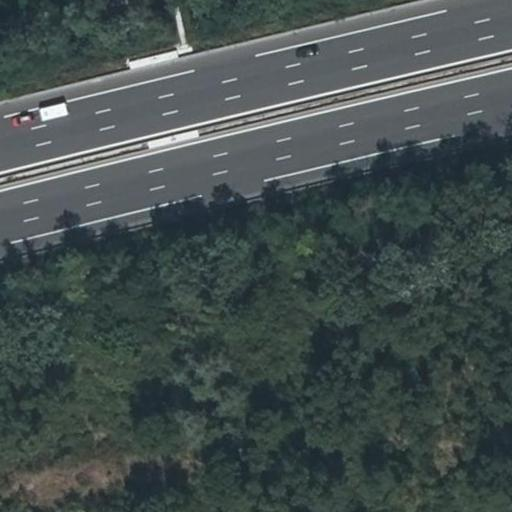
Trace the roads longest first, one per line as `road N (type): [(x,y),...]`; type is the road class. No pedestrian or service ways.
road 1 (motorway): [(0,220),(511,97)]
road 2 (motorway): [(511,25),(0,147)]
road 3 (track): [(152,0),(0,33)]
